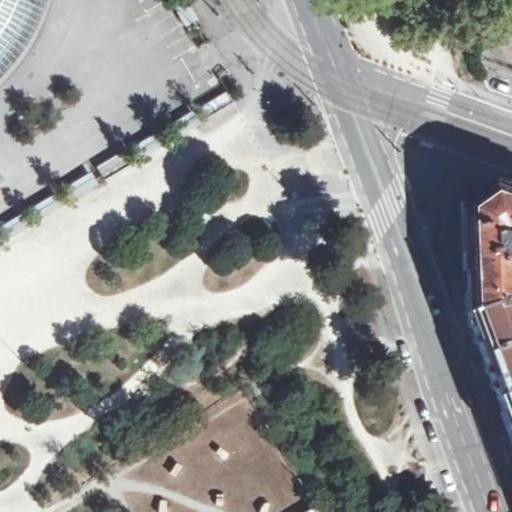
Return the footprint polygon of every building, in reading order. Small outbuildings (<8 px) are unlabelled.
[(0,0),(0,60),(14,44),(33,4),(33,0),(0,0)] [(291,119),(279,98),(265,106),(279,127),(291,119)] [(511,272),(510,272),(510,262),(511,262),(511,191),(492,185),(464,205),(465,259),(467,312),(511,296),(511,272)] [(511,296),(467,312),(474,334),(497,397),(511,390),(511,296)] [(511,390),(497,397),(504,416),(511,437),(511,390)]
